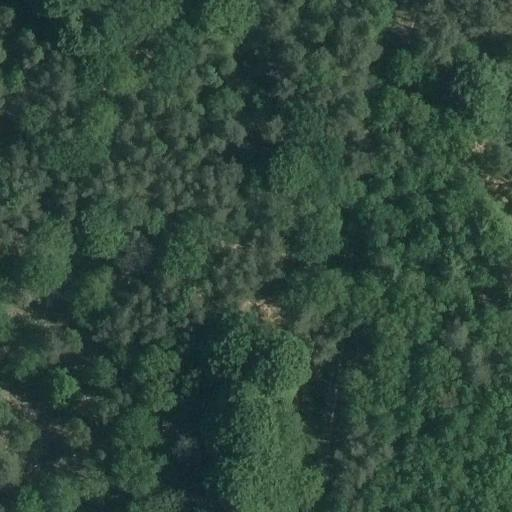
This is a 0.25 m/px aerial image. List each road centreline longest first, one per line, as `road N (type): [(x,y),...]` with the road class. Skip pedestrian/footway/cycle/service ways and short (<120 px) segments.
road 1 (track): [(354,238),(384,0)]
road 2 (track): [(354,238),(337,380)]
road 3 (track): [(337,380),(321,511)]
